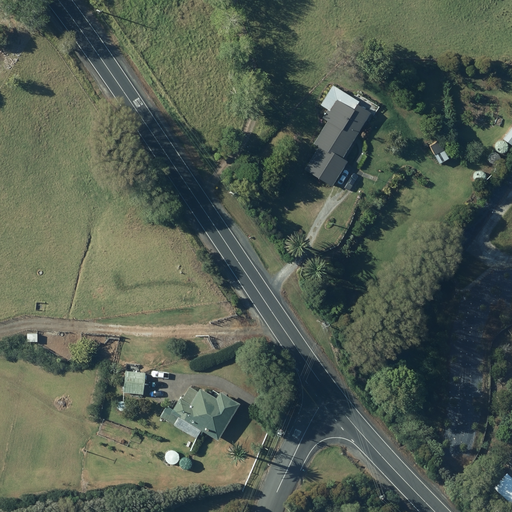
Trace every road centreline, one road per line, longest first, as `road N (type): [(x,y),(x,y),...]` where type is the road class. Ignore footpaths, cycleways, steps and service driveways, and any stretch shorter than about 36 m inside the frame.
road 1 (tertiary): [(58,0),(329,396)]
road 2 (tertiary): [(329,396),(435,511)]
road 3 (unclassified): [(268,511),(329,396)]
